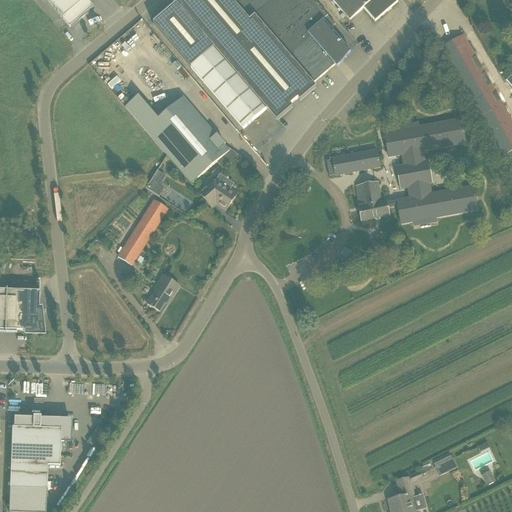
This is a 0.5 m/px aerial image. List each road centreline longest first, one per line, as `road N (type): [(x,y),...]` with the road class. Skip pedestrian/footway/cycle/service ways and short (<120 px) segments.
road 1 (unclassified): [(72,370),(45,101),(56,81),(154,0)]
road 2 (unclassified): [(241,257),(252,218),(312,132),(435,0)]
road 3 (unclassified): [(353,511),(274,285),(241,257)]
road 4 (unclassified): [(72,511),(145,398),(144,367)]
road 5 (unclassified): [(144,367),(180,354),(241,257)]
